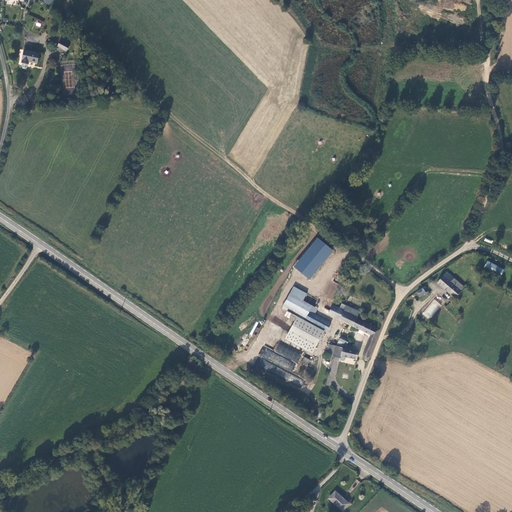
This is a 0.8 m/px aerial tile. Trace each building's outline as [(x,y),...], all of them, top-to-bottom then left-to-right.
[(60,41),(57,46),(66,51),(69,45),(60,41)] [(37,63),(39,53),(24,50),(22,63),(28,64),(29,61),(37,63)] [(334,253),(317,240),(294,268),(310,282),(334,253)] [(503,269),(487,261),(484,267),(500,276),(503,269)] [(447,272),(438,282),(455,298),(464,287),(447,272)] [(294,287),(290,294),(303,301),(307,294),(294,287)] [(423,288),(417,292),(420,296),(426,293),(423,288)] [(422,299),(420,296),(417,292),(408,297),(408,298),(413,305),(418,302),(422,299)] [(304,320),(309,311),(312,306),(303,301),(290,294),(284,306),(298,316),(304,320)] [(430,320),(442,305),(434,299),(422,313),(430,320)] [(423,309),(418,302),(413,305),(418,313),(423,309)] [(367,361),(368,360),(380,330),(357,319),(360,312),(357,310),(348,306),(343,304),(341,308),(333,305),(328,314),(371,335),(363,356),(365,357),(365,359),(365,360),(366,361),(367,361)] [(312,306),(309,311),(315,314),(317,309),(312,306)] [(331,323),(315,314),(309,311),(304,320),(324,331),(326,332),(331,323)] [(304,320),(298,316),(298,317),(289,337),(317,349),(324,331),(304,320)] [(339,340),(348,344),(349,340),(341,336),(339,340)] [(260,356),(256,366),(278,375),(276,380),(286,385),(291,373),(292,374),(302,352),(289,346),(288,348),(278,343),(275,351),(263,346),(259,356),(260,356)] [(357,359),(359,351),(336,345),(333,356),(340,358),(341,356),(357,360),(357,359)] [(304,357),(301,362),(307,365),(310,360),(304,357)] [(344,500),(330,488),(324,495),(338,507),(344,500)]
